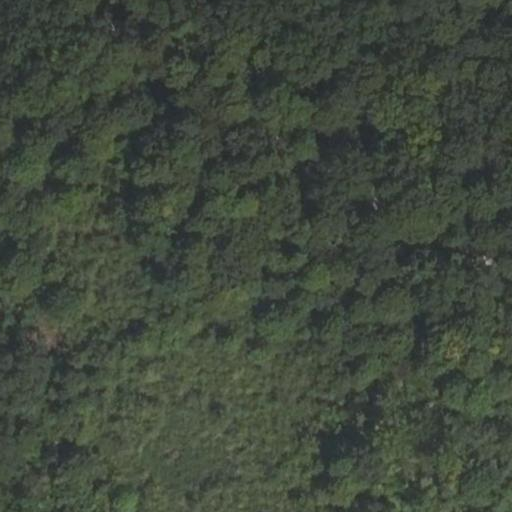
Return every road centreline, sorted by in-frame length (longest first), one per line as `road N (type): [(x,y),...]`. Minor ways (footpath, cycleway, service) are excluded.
road 1 (track): [(115,0),(176,77),(235,122),(511,280)]
road 2 (track): [(223,160),(174,229),(152,246),(123,232),(46,221),(0,171)]
